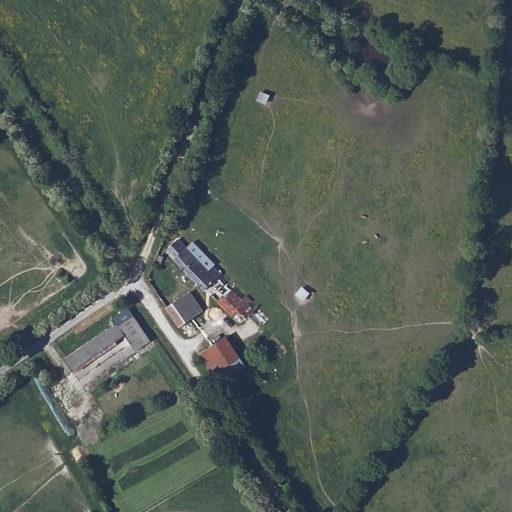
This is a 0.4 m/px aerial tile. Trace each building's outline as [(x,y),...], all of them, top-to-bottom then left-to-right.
[(187,247),(177,238),(166,249),(218,298),(229,289),(217,276),(220,273),(212,266),(215,263),(193,242),(187,247)] [(229,289),(218,298),(241,321),(251,310),(229,289)] [(178,324),(202,308),(190,290),(168,306),(178,324)] [(113,309),(117,314),(126,328),(135,343),(151,332),(130,299),(113,309)] [(126,328),(117,314),(64,348),(73,362),(126,328)] [(208,368),(234,351),(222,332),(194,349),(208,368)]
